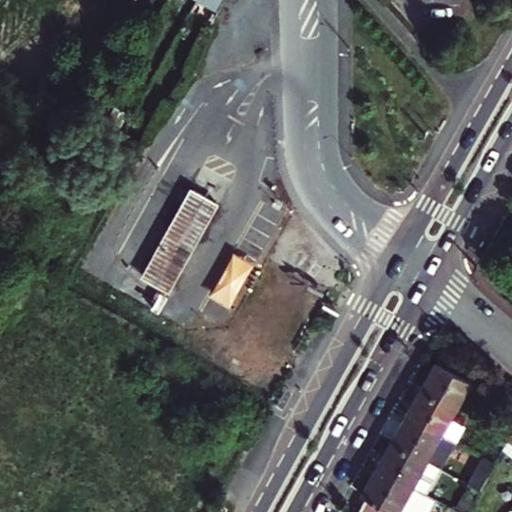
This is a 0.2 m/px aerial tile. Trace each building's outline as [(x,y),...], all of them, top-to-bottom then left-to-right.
[(221,202),(192,186),(179,208),(208,224),(221,202)] [(208,224),(179,208),(168,231),(196,246),(208,224)] [(196,246),(168,231),(155,254),(184,270),(196,246)] [(208,294),(229,307),(254,264),(233,252),(208,294)] [(184,270),(155,254),(143,276),(172,292),(184,270)] [(438,360),(423,387),(458,406),(473,380),(466,376),(475,360),(450,346),(441,361),(438,360)] [(451,418),(458,406),(423,387),(408,414),(457,441),(466,426),(451,418)] [(443,467),(457,441),(408,414),(394,440),(429,459),(443,467)] [(414,485),(429,459),(394,440),(379,466),(414,485)] [(359,511),(398,511),(414,485),(379,466),(364,493),(367,495),(358,511),(359,511)]
